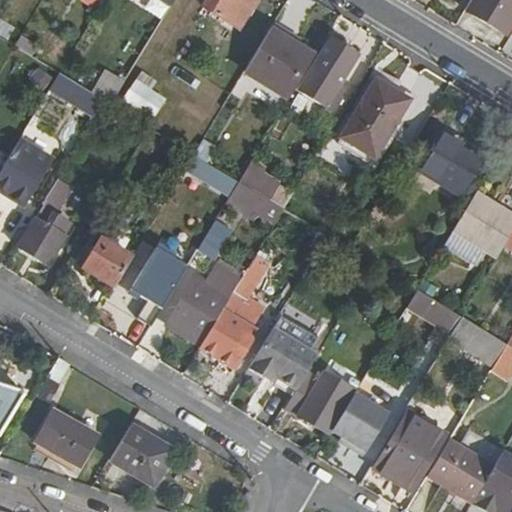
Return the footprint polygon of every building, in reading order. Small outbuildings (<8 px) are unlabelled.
[(95,12),(102,0),(79,0),(79,1),(95,12)] [(206,0),(202,8),(237,29),(254,0),(206,0)] [(511,0),(477,0),(468,16),(500,36),(511,17),(511,0)] [(291,96),(314,57),(284,39),(287,35),(273,26),(247,69),(291,96)] [(330,41),(312,70),(298,93),(325,109),(330,101),(357,57),(330,41)] [(36,65),(27,79),(42,90),(52,75),(36,65)] [(105,68),(90,88),(107,101),(123,81),(105,68)] [(156,116),(165,97),(150,89),(155,78),(137,69),(122,99),(156,116)] [(54,86),(102,116),(110,103),(61,74),(54,86)] [(374,81),(339,140),(371,158),(407,100),(374,81)] [(165,136),(194,154),(198,148),(169,130),(165,136)] [(442,133),(419,172),(460,197),(481,163),(458,148),(460,144),(442,133)] [(3,171),(0,174),(0,175),(20,188),(43,152),(21,140),(3,171)] [(239,182),(229,197),(251,211),(261,195),(239,182)] [(58,190),(38,222),(43,225),(62,194),(58,190)] [(511,218),(474,195),(452,232),(496,259),(511,234),(511,233),(511,218)] [(213,259),(230,231),(213,220),(196,249),(213,259)] [(43,225),(24,254),(46,267),(64,238),(63,237),(70,228),(64,224),(57,235),(43,225)] [(511,234),(496,259),(492,266),(508,276),(511,268),(511,234)] [(99,242),(81,271),(111,289),(129,260),(99,242)] [(194,277),(164,325),(199,346),(221,311),(224,306),(228,299),(194,277)] [(140,281),(132,294),(127,291),(116,308),(147,326),(165,296),(140,281)] [(238,282),(228,299),(224,306),(231,310),(245,287),(238,282)] [(417,290),(407,306),(422,316),(433,300),(417,290)] [(433,300),(422,316),(437,325),(429,337),(444,346),(450,335),(461,317),(433,300)] [(221,311),(199,346),(198,348),(231,369),(254,331),(221,311)] [(450,335),(496,363),(507,345),(461,317),(450,335)] [(318,355),(273,328),(248,370),(264,380),(268,374),(296,391),(308,372),(318,355)] [(57,361),(47,377),(59,384),(69,368),(57,361)] [(284,410),(326,436),(354,389),(324,371),(319,378),(308,372),(296,391),(292,397),(284,410)] [(268,374),(264,380),(292,397),(296,391),(268,374)] [(0,385),(0,426),(20,392),(0,385)] [(388,413),(354,393),(330,432),(349,444),(347,448),(362,457),(388,413)] [(52,410),(32,442),(75,468),(94,436),(52,410)] [(405,413),(372,469),(411,492),(444,438),(405,413)] [(129,428),(108,462),(151,488),(172,453),(129,428)] [(449,440),(426,477),(471,504),(493,468),(449,440)] [(511,458),(502,453),(493,468),(471,504),(484,511),(500,511),(505,504),(511,508),(511,458)]
